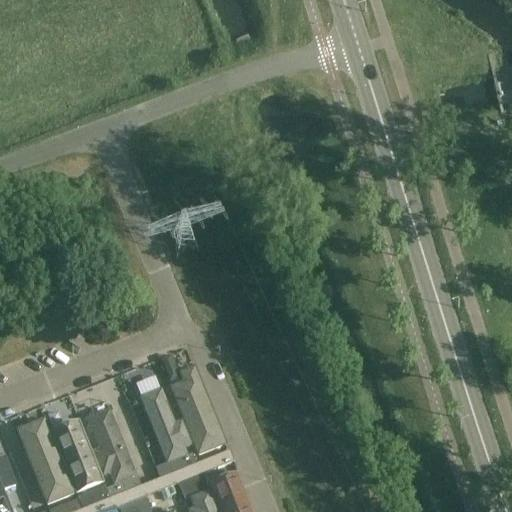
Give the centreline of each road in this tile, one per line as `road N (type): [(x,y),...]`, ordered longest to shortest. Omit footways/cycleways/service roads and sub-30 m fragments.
road 1 (unclassified): [(506,511),(357,45)]
road 2 (unclassified): [(104,128),(357,45)]
road 3 (residential): [(186,329),(104,128)]
road 4 (residential): [(0,405),(186,329)]
road 5 (residential): [(265,511),(199,343),(186,329)]
